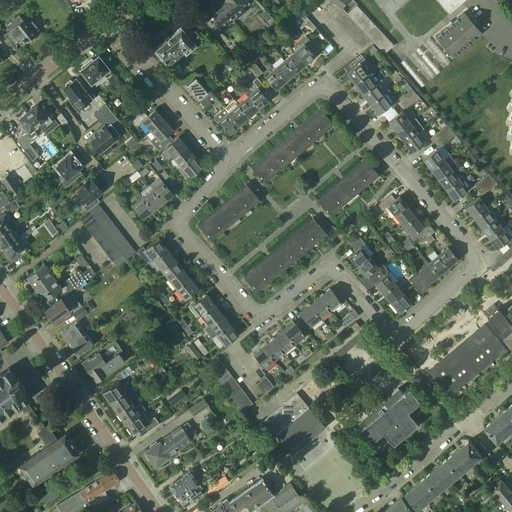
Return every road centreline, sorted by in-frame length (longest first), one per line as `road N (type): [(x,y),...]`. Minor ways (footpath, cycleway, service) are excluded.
road 1 (residential): [(394,336),(475,261),(372,135),(318,86),(229,161)]
road 2 (residential): [(394,336),(331,270),(259,316),(223,279),(177,219),(229,161)]
road 3 (residential): [(159,511),(0,287)]
road 4 (residential): [(229,161),(107,23)]
road 5 (residential): [(351,511),(468,419)]
road 6 (residential): [(114,175),(105,176),(79,146),(74,123),(39,75)]
